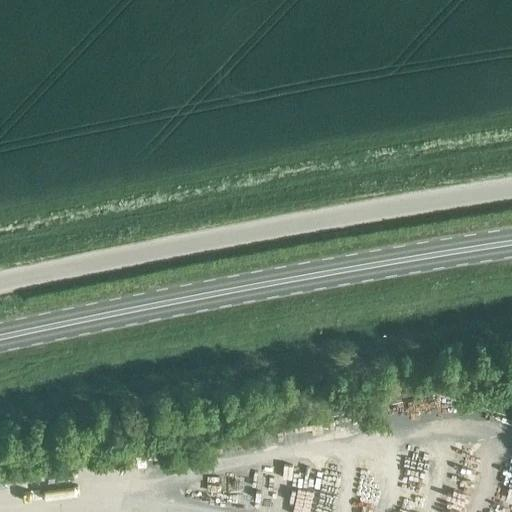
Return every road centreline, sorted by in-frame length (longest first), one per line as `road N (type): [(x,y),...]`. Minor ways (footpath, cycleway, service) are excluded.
road 1 (residential): [(0,284),(511,190)]
road 2 (primary): [(0,338),(511,244)]
